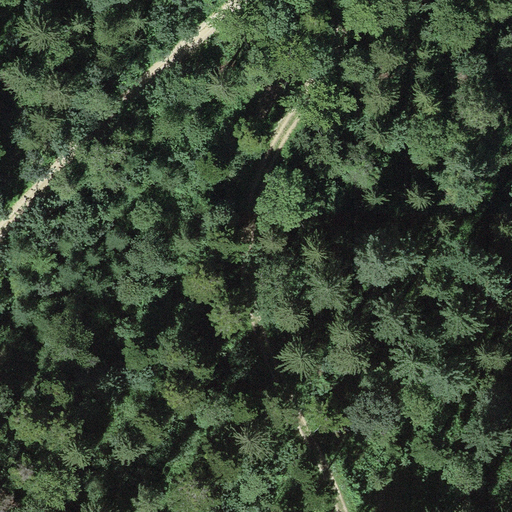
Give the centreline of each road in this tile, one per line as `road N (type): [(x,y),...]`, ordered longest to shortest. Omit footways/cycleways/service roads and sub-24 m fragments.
road 1 (track): [(349,0),(259,195),(247,247),(272,350),(341,511)]
road 2 (track): [(511,422),(429,298),(410,253),(408,0)]
road 3 (track): [(0,230),(111,114),(241,0)]
